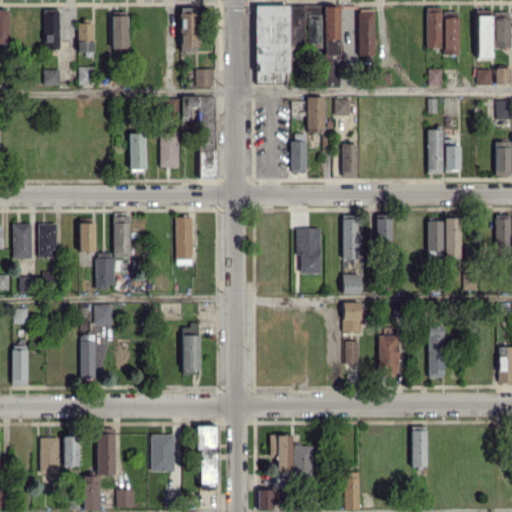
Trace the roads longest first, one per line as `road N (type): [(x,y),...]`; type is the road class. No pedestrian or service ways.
road 1 (residential): [(511,190),(0,193)]
road 2 (residential): [(0,404),(511,401)]
road 3 (residential): [(235,0),(236,511)]
